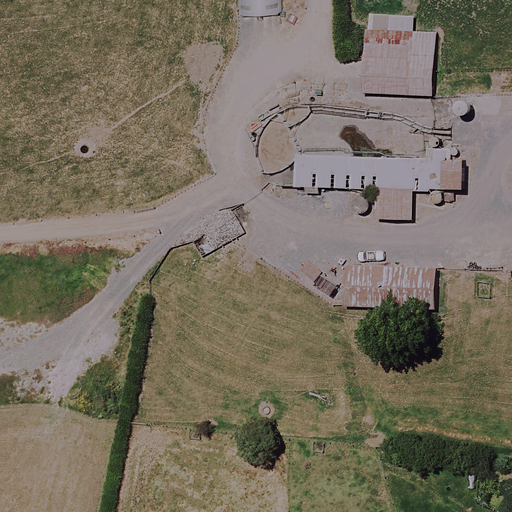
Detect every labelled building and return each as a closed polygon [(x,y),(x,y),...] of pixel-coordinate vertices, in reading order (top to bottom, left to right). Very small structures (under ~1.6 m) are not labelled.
[(284,13),(283,0),(243,0),(245,15),(284,13)] [(440,34),(418,33),(419,14),(371,11),(370,35),(366,93),(437,97),(440,34)] [(338,188),(355,189),(375,190),(420,192),(420,190),(442,191),(444,150),(429,150),(429,160),(300,154),(299,187),(338,188)] [(469,158),(449,158),(449,189),(469,189),(469,158)] [(420,192),(375,190),(375,203),(378,203),(377,222),(418,224),(420,192)] [(443,269),(350,265),(348,307),(442,311),(443,269)]
